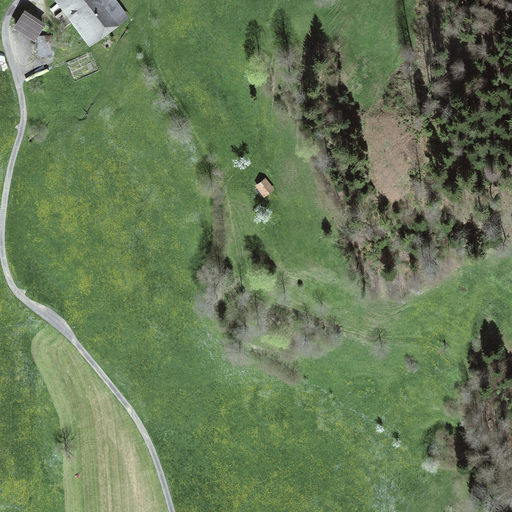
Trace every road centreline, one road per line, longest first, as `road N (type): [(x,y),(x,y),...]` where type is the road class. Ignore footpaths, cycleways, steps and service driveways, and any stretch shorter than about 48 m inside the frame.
road 1 (track): [(172,511),(128,407),(6,272),(3,212),(24,113),(5,26),(19,0)]
road 2 (track): [(149,0),(153,69),(214,167),(241,275),(262,299),(310,319)]
